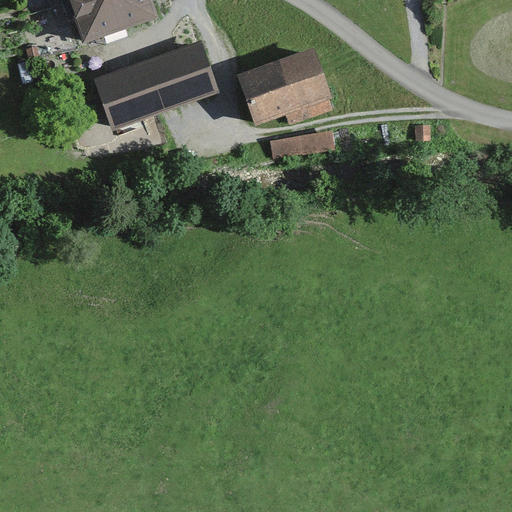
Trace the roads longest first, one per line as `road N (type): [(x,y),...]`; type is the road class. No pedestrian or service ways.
road 1 (track): [(182,149),(398,113),(473,110)]
road 2 (residential): [(511,121),(434,94),(304,0)]
